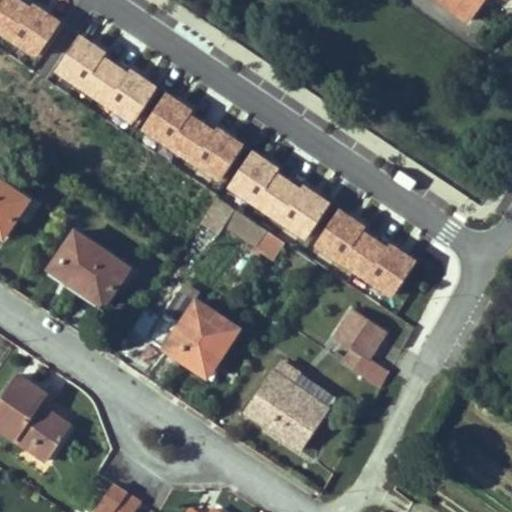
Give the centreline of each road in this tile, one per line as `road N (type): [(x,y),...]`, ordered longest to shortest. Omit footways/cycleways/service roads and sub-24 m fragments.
road 1 (residential): [(479,243),(109,0)]
road 2 (residential): [(309,511),(0,299)]
road 3 (residential): [(479,243),(349,511)]
